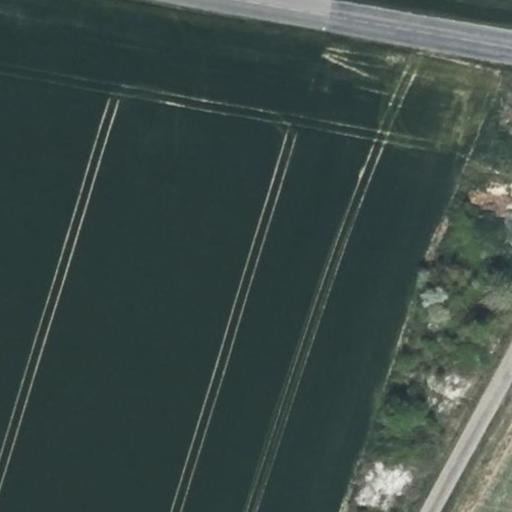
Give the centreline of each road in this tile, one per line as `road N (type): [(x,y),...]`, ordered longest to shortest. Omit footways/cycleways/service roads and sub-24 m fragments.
road 1 (tertiary): [(511,41),(276,0)]
road 2 (track): [(428,511),(511,355)]
